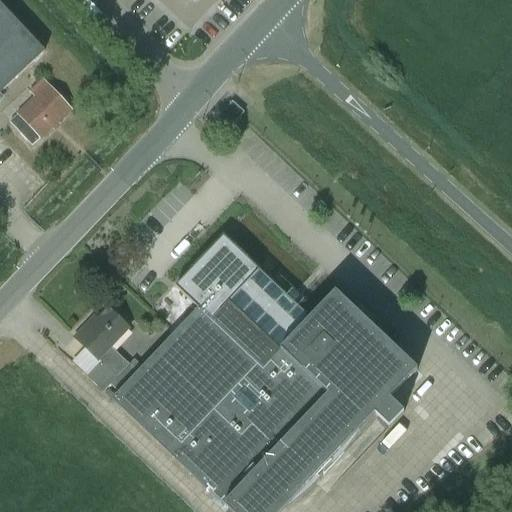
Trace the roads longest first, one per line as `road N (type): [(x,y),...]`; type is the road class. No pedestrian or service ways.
road 1 (primary): [(511,245),(267,20)]
road 2 (unclassified): [(0,302),(193,100)]
road 3 (unclassified): [(193,100),(98,0)]
